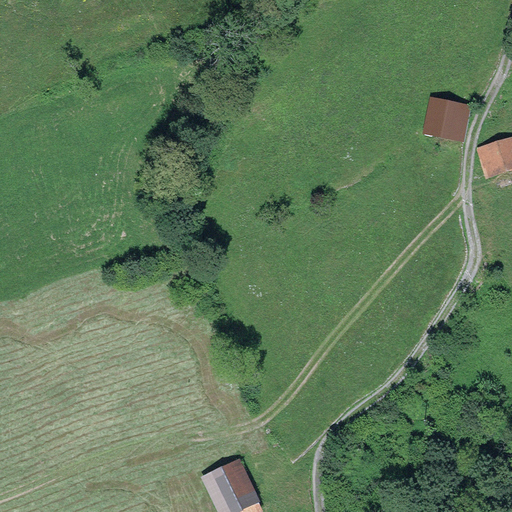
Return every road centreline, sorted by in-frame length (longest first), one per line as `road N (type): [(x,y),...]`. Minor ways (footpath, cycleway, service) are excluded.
road 1 (track): [(0,504),(88,465),(207,440),(277,406),(468,190)]
road 2 (track): [(321,511),(317,468),(338,431),(384,400),(481,258),(468,202),(470,160),(511,48)]
